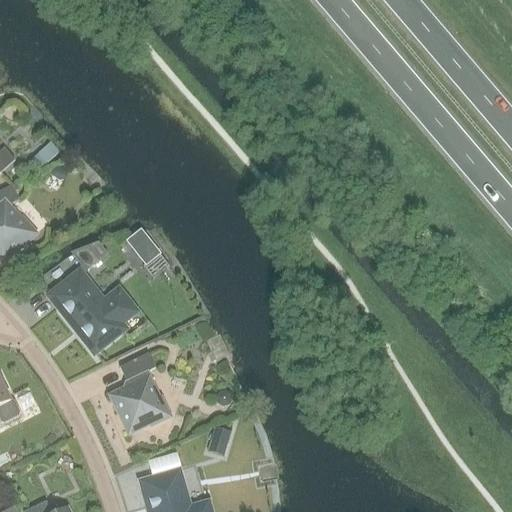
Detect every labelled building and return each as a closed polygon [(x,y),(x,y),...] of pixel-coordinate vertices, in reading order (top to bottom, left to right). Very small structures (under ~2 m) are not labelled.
[(50,162),(59,154),(50,144),(41,152),(50,162)] [(0,171),(11,161),(0,149),(0,171)] [(54,176),(60,181),(64,182),(67,179),(66,175),(60,170),(56,170),(53,173),(54,176)] [(19,222),(6,209),(19,203),(12,188),(0,193),(0,260),(1,262),(17,248),(19,250),(35,236),(21,220),(19,222)] [(135,268),(149,248),(133,236),(119,257),(135,268)] [(86,276),(108,258),(98,246),(71,257),(86,276)] [(79,275),(50,298),(94,354),(123,331),(119,325),(134,314),(118,294),(103,306),(79,275)] [(120,369),(127,384),(125,384),(123,391),(124,393),(112,398),(129,434),(149,425),(150,427),(169,418),(160,400),(157,401),(145,375),(155,370),(148,355),(120,369)] [(0,422),(0,423),(3,424),(17,417),(18,414),(14,404),(10,403),(3,387),(4,384),(0,376),(0,422)] [(224,457),(231,434),(214,429),(208,452),(224,457)] [(188,511),(178,475),(142,485),(150,511),(208,511),(207,506),(188,511)] [(66,511),(66,510),(61,511),(49,511),(46,503),(27,511),(66,511)]
